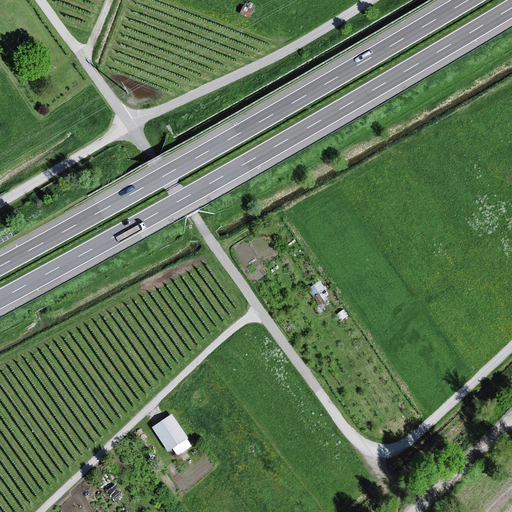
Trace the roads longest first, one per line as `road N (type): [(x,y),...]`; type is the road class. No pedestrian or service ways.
road 1 (motorway): [(0,299),(511,7)]
road 2 (motorway): [(467,0),(0,265)]
road 3 (unclassified): [(260,311),(339,422),(386,456),(413,442),(511,349)]
road 4 (unclassified): [(260,311),(238,323),(41,511)]
road 5 (unclassified): [(130,126),(369,0)]
road 6 (unclassified): [(0,200),(130,126)]
road 7 (track): [(411,511),(511,416)]
